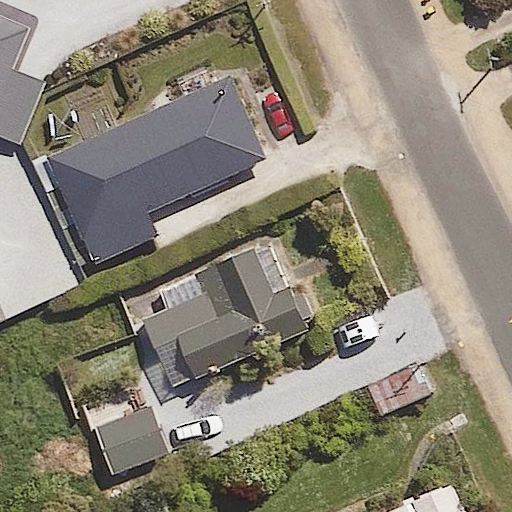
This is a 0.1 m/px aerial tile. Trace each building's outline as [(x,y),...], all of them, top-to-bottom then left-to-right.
[(14,69),(33,20),(0,7),(0,132),(22,142),(46,81),(14,69)] [(270,158),(234,78),(53,160),(100,263),(160,236),(150,213),(270,158)] [(279,289),(261,247),(160,290),(169,311),(149,320),(177,386),(318,326),(298,280),(279,289)] [(434,394),(422,365),(373,384),(384,413),(434,394)] [(171,452),(153,406),(101,427),(119,472),(171,452)] [(466,511),(455,484),(389,511),(466,511)]
